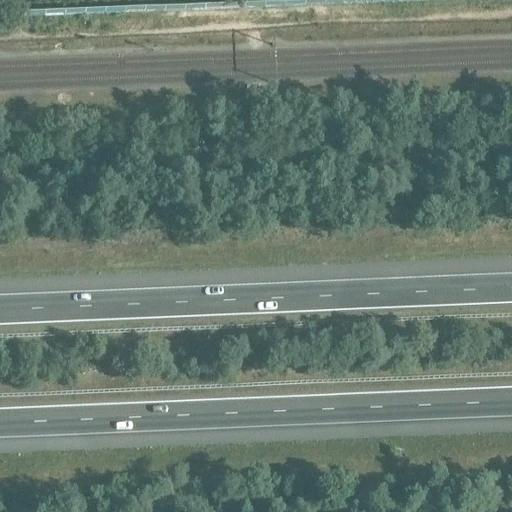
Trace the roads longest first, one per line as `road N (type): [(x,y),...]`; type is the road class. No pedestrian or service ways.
road 1 (motorway): [(511,287),(0,309)]
road 2 (motorway): [(0,424),(511,403)]
